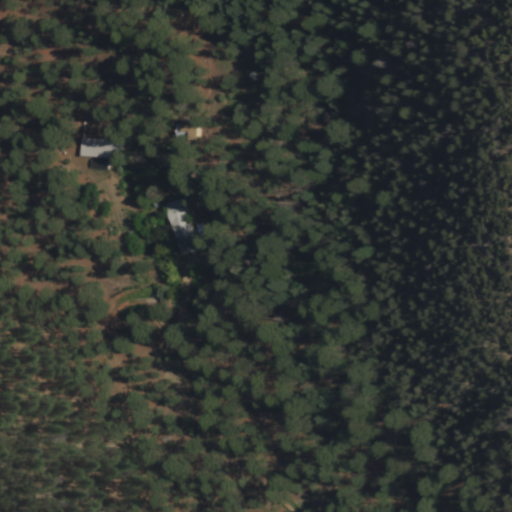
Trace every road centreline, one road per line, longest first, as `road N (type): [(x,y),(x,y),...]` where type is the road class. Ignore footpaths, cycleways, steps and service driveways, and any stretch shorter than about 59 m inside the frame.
road 1 (residential): [(157,511),(145,482),(132,380),(109,332),(109,315),(145,297),(160,307),(231,440),(297,511)]
road 2 (residential): [(134,398),(88,312),(13,222),(26,175),(120,63),(119,0)]
